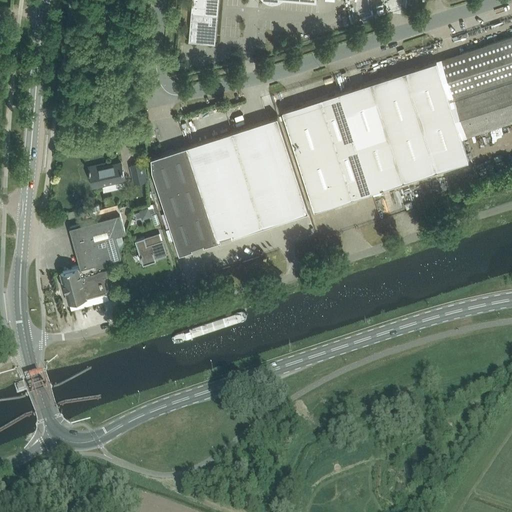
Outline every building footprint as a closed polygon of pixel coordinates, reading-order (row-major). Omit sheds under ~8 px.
[(192,0),(192,13),(189,41),(216,44),(218,15),(219,0),(265,0),(266,0),(268,1),(269,1),(270,2),(272,2),(274,2),(275,2),(277,2),(278,2),(279,1),(281,1),(282,0),(292,0),(317,2),(316,0),(192,0)] [(364,84),(341,91),(373,190),(469,159),(462,139),(462,138),(511,121),(511,35),(441,59),(364,84)] [(340,92),(283,110),(315,209),(372,191),(373,190),(341,91),(340,92)] [(278,115),(152,156),(154,168),(181,252),(194,248),(193,245),(205,242),(206,244),(221,239),(221,237),(232,233),(233,235),(309,210),(278,115)] [(144,162),(130,165),(134,183),(148,179),(144,162)] [(100,164),(90,167),(94,185),(102,183),(124,178),(125,178),(124,172),(122,163),(100,168),(100,164)] [(76,210),(67,213),(68,218),(76,216),(82,214),(84,222),(71,226),(76,245),(116,234),(126,231),(121,212),(118,203),(100,208),(99,204),(81,209),(76,210)] [(139,212),(135,213),(137,218),(140,217),(141,219),(150,216),(150,214),(154,213),(152,208),(148,209),(148,208),(138,211),(139,212)] [(145,237),(136,240),(141,255),(141,257),(142,257),(144,264),(157,260),(156,257),(168,253),(164,239),(161,231),(145,237)] [(116,234),(76,245),(81,263),(82,267),(106,260),(122,255),(116,234)] [(73,269),(61,272),(70,303),(110,292),(107,282),(105,275),(110,274),(106,260),(82,267),(81,263),(72,266),(73,269)]
